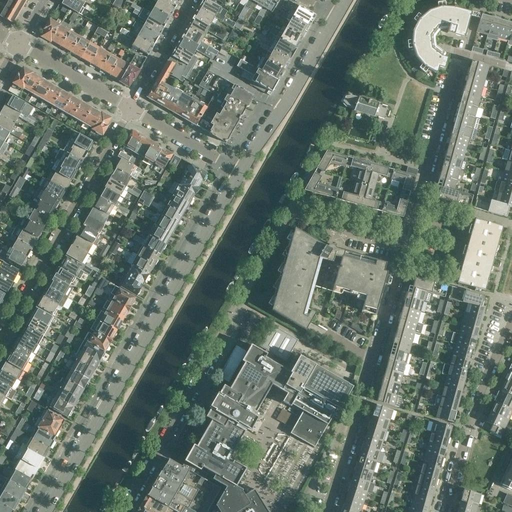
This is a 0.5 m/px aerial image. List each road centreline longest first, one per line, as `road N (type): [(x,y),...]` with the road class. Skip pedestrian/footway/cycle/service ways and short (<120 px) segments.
road 1 (secondary): [(46,511),(240,168)]
road 2 (residential): [(326,511),(412,243)]
road 3 (residential): [(0,338),(133,108)]
road 4 (residential): [(412,243),(464,54)]
road 5 (residential): [(444,511),(474,407),(511,330)]
road 6 (secondary): [(240,168),(335,14)]
road 7 (residential): [(125,511),(216,357)]
road 8 (residential): [(20,43),(133,108)]
road 9 (residential): [(192,0),(133,108)]
road 10 (residential): [(133,108),(240,168)]
